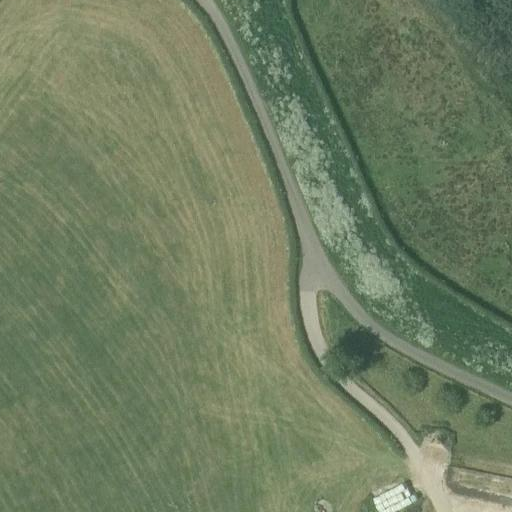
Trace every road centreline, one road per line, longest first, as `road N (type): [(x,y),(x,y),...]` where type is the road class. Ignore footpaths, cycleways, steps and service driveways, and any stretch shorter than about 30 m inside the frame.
road 1 (unclassified): [(438,511),(422,473),(358,411),(310,336),(304,247)]
road 2 (unclassified): [(198,0),(304,247)]
road 3 (unclassified): [(511,405),(382,344),(343,309),(304,247)]
